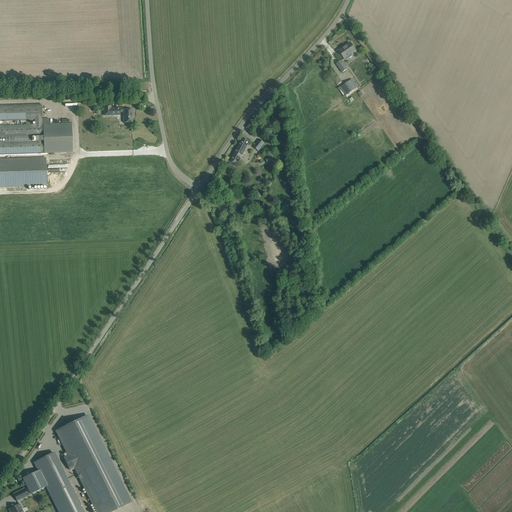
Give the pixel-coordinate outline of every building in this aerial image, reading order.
[(339,52),(344,59),(355,51),(350,43),(345,47),(346,48),(339,52)] [(336,64),(342,73),(347,69),(341,61),(336,64)] [(340,87),(345,96),(357,87),(352,79),(340,87)] [(0,142),(0,154),(73,152),(72,124),(49,124),(49,119),(42,119),(42,116),(43,116),(43,114),(41,114),(41,104),(0,105),(0,120),(35,119),(35,125),(32,125),(32,120),(28,121),(28,125),(0,126),(0,137),(5,137),(5,142),(0,142)] [(110,105),(104,105),(104,116),(120,115),(120,111),(123,111),(124,123),(132,123),(132,110),(122,110),(122,109),(110,109),(110,105)] [(242,138),(230,162),(237,165),(250,142),(242,138)] [(253,147),(259,151),(265,144),(259,139),(253,147)] [(0,187),(47,186),(46,158),(0,159),(0,187)] [(111,511),(130,503),(87,416),(56,431),(68,455),(64,458),(70,470),(74,468),(96,511),(111,511)] [(82,511),(53,453),(34,462),(38,471),(23,479),(31,494),(46,487),(58,511),(82,511)] [(17,501),(28,496),(24,489),(13,494),(17,501)]
